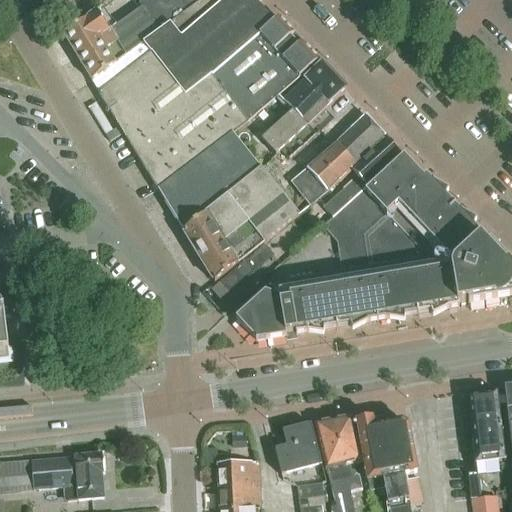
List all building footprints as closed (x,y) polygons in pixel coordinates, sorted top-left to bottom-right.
[(40,0),(48,12),(62,0),(40,0)] [(142,10),(116,28),(103,9),(64,39),(92,85),(143,46),(151,57),(100,96),(159,193),(158,193),(186,239),(214,284),(219,282),(265,246),(300,218),(262,170),(234,137),(249,125),(249,124),(300,81),(319,63),(294,36),(278,20),(274,24),(258,6),(263,2),(260,0),(145,0),(139,6),(160,34),(159,34),(142,10)] [(347,92),(322,67),(306,83),(285,104),(294,113),(262,142),(277,158),(281,154),(289,163),(314,140),(306,132),(347,92)] [(338,147),(300,180),(292,186),(311,210),(327,196),(351,172),(364,186),(358,190),(353,184),(323,211),(332,220),(403,157),(366,119),(338,147)] [(473,229),(474,229),(476,224),(462,215),(461,216),(455,209),(454,208),(445,199),(446,199),(449,194),(433,185),(433,186),(427,180),(428,179),(426,178),(424,180),(423,179),(423,180),(414,170),(413,168),(412,168),(404,159),(405,159),(404,158),(325,231),(338,246),(343,274),(287,284),(289,293),(280,295),(271,292),(236,323),(238,324),(249,337),(250,339),(251,338),(256,344),(255,344),(257,346),(259,345),(272,343),(272,344),(273,343),(286,341),(288,348),(298,346),(297,339),(307,337),(307,338),(324,340),(325,335),(325,334),(337,332),(337,333),(338,333),(338,332),(351,330),(353,335),(368,327),(377,325),(378,326),(379,326),(379,325),(388,324),(405,327),(406,321),(417,319),(418,319),(418,318),(432,316),(434,322),(450,313),(457,312),(458,312),(458,308),(467,307),(468,310),(469,310),(469,309),(484,307),(485,307),(486,307),(486,306),(500,304),(511,302),(511,270),(510,269),(501,259),(501,258),(500,257),(499,258),(490,248),(491,247),(490,246),(493,244),(486,236),(483,238),(482,237),(481,238),(473,229)] [(266,246),(245,263),(228,278),(230,279),(215,292),(222,301),(237,287),(239,289),(255,275),(275,257),(266,246)] [(0,363),(10,362),(4,310),(4,307),(2,307),(2,308),(0,308),(0,363)] [(505,464),(498,396),(467,399),(475,468),(504,465),(505,464)] [(363,465),(353,425),(351,419),(315,426),(336,509),(330,510),(329,511),(355,511),(352,495),(364,492),(360,477),(357,478),(355,468),(363,465)] [(411,511),(410,509),(420,507),(418,497),(422,496),(419,481),(406,483),(405,478),(418,476),(408,428),(403,424),(387,427),(386,419),(356,424),(368,486),(370,494),(385,491),(388,508),(389,508),(389,511),(411,511)] [(312,428),(311,428),(308,429),(308,428),(283,435),(287,450),(278,452),(278,453),(275,454),(282,479),(322,468),(312,428)] [(233,447),(246,447),(246,439),(243,439),(243,434),(233,435),(233,447)] [(0,467),(0,489),(0,496),(67,490),(68,504),(104,501),(102,476),(105,476),(104,457),(75,460),(75,462),(0,467)] [(219,490),(259,488),(258,467),(252,467),(252,466),(218,468),(219,490)] [(471,502),(482,501),(479,475),(468,476),(471,502)] [(298,500),(324,498),(322,486),(297,489),(298,500)] [(259,488),(219,490),(220,511),(260,509),(259,488)] [(324,498),(298,500),(300,511),(325,507),(324,498)] [(498,511),(497,499),(473,502),(473,511),(498,511)]
